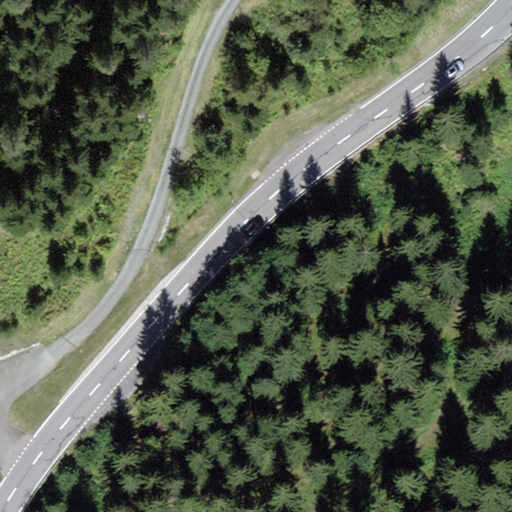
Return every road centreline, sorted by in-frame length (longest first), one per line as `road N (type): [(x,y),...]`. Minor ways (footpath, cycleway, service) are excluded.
road 1 (secondary): [(0,511),(60,428),(250,216),(511,7)]
road 2 (track): [(0,385),(71,340),(136,259),(230,0)]
